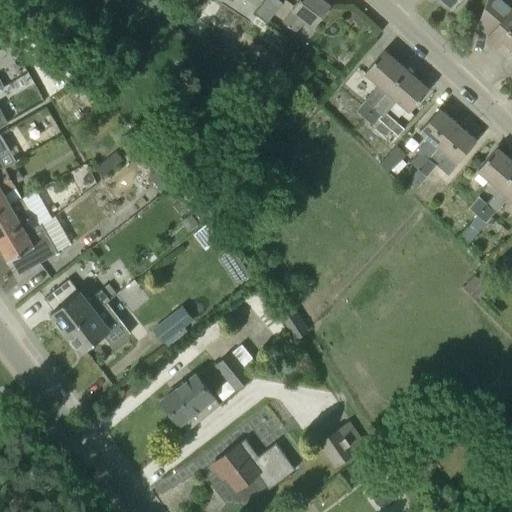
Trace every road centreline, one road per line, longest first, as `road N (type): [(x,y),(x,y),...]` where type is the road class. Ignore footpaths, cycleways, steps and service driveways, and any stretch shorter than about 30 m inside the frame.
road 1 (tertiary): [(137,511),(0,330)]
road 2 (residential): [(511,121),(379,0)]
